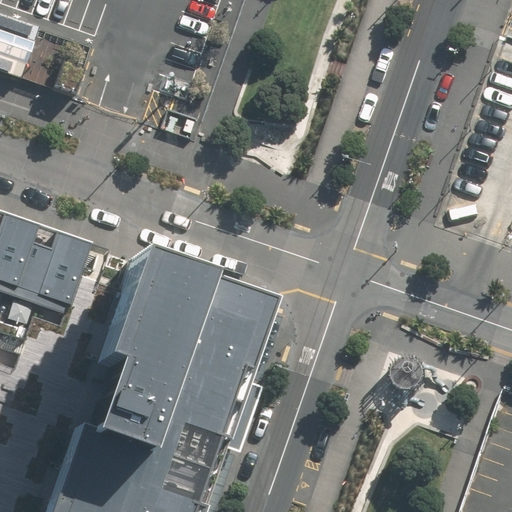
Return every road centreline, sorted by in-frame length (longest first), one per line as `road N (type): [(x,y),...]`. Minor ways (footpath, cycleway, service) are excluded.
road 1 (residential): [(0,152),(346,272)]
road 2 (tertiary): [(443,0),(346,272)]
road 3 (tertiary): [(346,272),(264,511)]
road 4 (residential): [(346,272),(511,329)]
